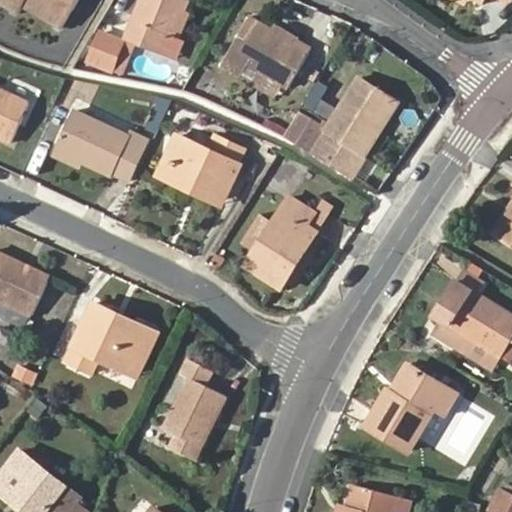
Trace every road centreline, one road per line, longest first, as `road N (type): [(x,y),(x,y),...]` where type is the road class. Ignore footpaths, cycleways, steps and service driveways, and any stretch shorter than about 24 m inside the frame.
road 1 (residential): [(322,365),(180,274),(0,192)]
road 2 (residential): [(322,365),(506,95)]
road 3 (residential): [(368,0),(506,95)]
road 4 (residential): [(270,511),(322,365)]
